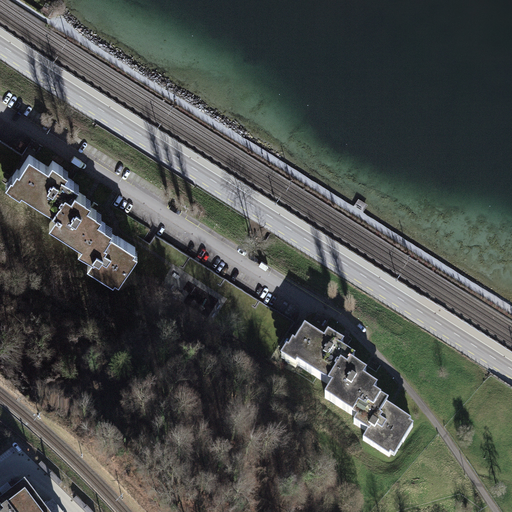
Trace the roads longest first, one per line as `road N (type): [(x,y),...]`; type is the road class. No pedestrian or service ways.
road 1 (primary): [(0,44),(511,375)]
road 2 (residential): [(342,322),(0,108)]
